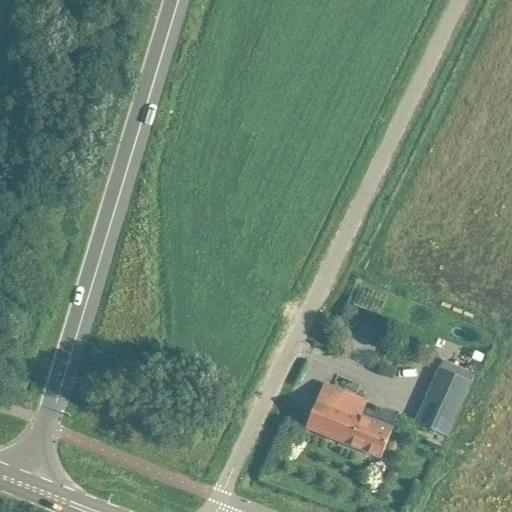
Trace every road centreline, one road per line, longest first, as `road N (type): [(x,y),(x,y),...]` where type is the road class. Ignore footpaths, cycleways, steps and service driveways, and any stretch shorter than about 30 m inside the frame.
road 1 (unclassified): [(218,496),(459,0)]
road 2 (motorway): [(22,485),(185,0)]
